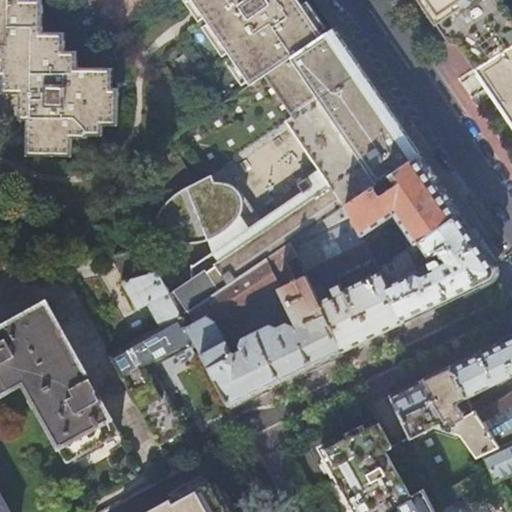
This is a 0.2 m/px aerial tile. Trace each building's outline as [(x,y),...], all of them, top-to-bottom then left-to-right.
[(10,106),(21,107),(20,121),(27,122),(27,150),(73,151),(73,140),(88,140),(88,130),(104,130),(104,121),(119,121),(119,90),(108,90),(108,70),(80,70),(80,52),(67,52),(67,34),(45,34),(45,1),(25,1),(25,0),(0,0),(0,78),(11,78),(10,106)] [(191,0),(251,87),(265,77),(324,38),(298,0),(191,0)] [(417,0),(435,26),(437,24),(443,21),(430,1),(428,0),(417,0)] [(429,0),(430,1),(443,21),(475,0),(429,0)] [(501,2),(500,0),(475,0),(443,21),(451,33),(456,31),(479,65),(511,43),(511,6),(506,10),(501,2)] [(511,2),(504,0),(501,2),(506,10),(511,6),(511,2)] [(443,21),(437,24),(451,45),(457,48),(460,46),(451,33),(443,21)] [(265,77),(294,119),(363,71),(334,31),(324,38),(265,77)] [(460,46),(475,68),(479,65),(456,31),(451,33),(460,46)] [(511,43),(479,65),(475,68),(476,69),(511,45),(511,43)] [(511,45),(476,69),(511,122),(511,45)] [(421,155),(363,71),(294,119),(288,122),(322,170),(332,186),(280,221),(221,260),(215,264),(216,266),(207,272),(206,270),(199,275),(171,294),(182,315),(219,290),(292,242),(349,203),(421,155)] [(155,135),(162,146),(166,143),(159,132),(155,135)] [(421,155),(349,203),(364,235),(396,214),(416,243),(461,213),(421,155)] [(212,240),(215,252),(221,260),(280,221),(332,186),(322,170),(299,185),(304,193),(274,213),(243,166),(219,182),(232,185),(238,189),(244,193),(249,200),(250,208),(249,214),(247,218),(243,223),(240,226),(227,234),(212,240)] [(406,321),(380,267),(364,235),(349,203),(292,242),(344,351),(406,321)] [(496,265),(461,213),(416,243),(380,267),(406,321),(492,280),(494,272),(496,265)] [(344,351),(292,242),(219,290),(182,315),(195,338),(231,404),(344,351)] [(146,248),(113,252),(127,279),(158,270),(146,248)] [(200,261),(199,275),(206,270),(207,272),(216,266),(215,264),(221,260),(215,252),(200,261)] [(148,301),(162,326),(182,315),(171,294),(158,270),(127,279),(125,280),(138,305),(148,301)] [(0,511),(0,394),(23,382),(67,460),(119,431),(97,391),(98,390),(91,376),(89,377),(46,300),(0,324),(0,511)] [(111,355),(160,444),(188,428),(181,415),(168,392),(164,394),(154,374),(152,375),(146,365),(195,338),(182,315),(162,326),(111,355)] [(511,337),(453,365),(468,398),(469,398),(511,377),(511,337)] [(453,365),(392,395),(412,438),(437,426),(462,434),(479,459),(489,454),(500,449),(476,414),(475,411),(465,415),(459,402),(468,398),(453,365)] [(476,414),(500,449),(511,443),(511,390),(485,408),(476,414)] [(475,411),(476,414),(485,408),(481,400),(472,406),(475,411)] [(342,441),(332,445),(325,449),(361,511),(428,511),(417,492),(409,496),(408,494),(384,451),(392,448),(380,423),(372,427),(342,441)] [(511,443),(500,449),(489,454),(499,476),(511,470),(511,443)] [(172,499),(147,511),(226,511),(210,483),(174,503),(172,499)]
